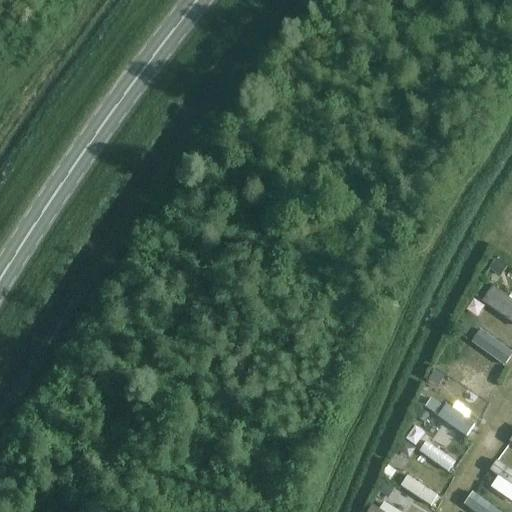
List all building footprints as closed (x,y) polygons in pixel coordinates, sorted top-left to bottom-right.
[(486,301),(511,321),(511,295),(498,284),(486,301)] [(470,341),(504,364),(511,351),(511,349),(480,327),(470,341)] [(454,359),(465,365),(471,353),(461,347),(454,359)] [(493,413),(500,402),(458,378),(452,390),(493,413)] [(439,414),(466,433),(475,420),(448,401),(439,414)] [(418,450),(447,471),(455,460),(426,439),(418,450)] [(488,473),(511,489),(511,471),(497,461),(488,473)] [(402,482),(434,504),(440,496),(408,473),(402,482)] [(463,508),(468,511),(499,511),(473,493),(463,508)] [(368,511),(392,511),(377,501),(368,511)]
